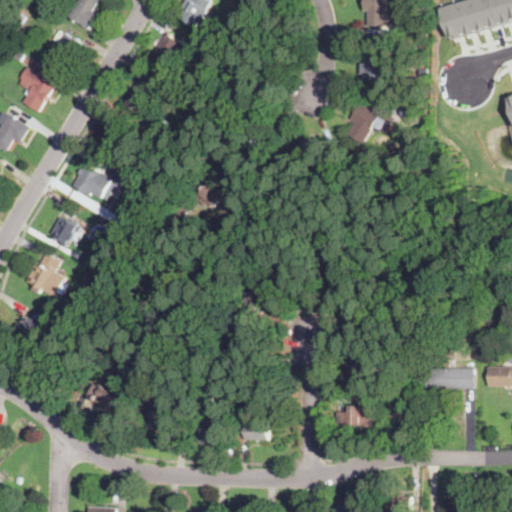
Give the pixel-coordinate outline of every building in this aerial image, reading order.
[(99,15),(90,29),(70,16),(70,15),(79,0),(101,0),(94,11),(99,14),(99,15)] [(213,0),(198,25),(181,16),(186,8),(184,6),(187,0),(213,0)] [(400,12),(399,26),(388,25),(388,28),(369,26),(370,11),(365,10),(366,5),(366,0),(389,0),(389,11),(400,12)] [(511,0),(463,0),(443,6),(453,39),(511,21),(511,0)] [(31,10),(28,15),(23,12),(27,7),(31,10)] [(253,16),(247,27),(237,21),(243,11),(253,16)] [(27,17),(23,23),(17,19),(22,13),(27,17)] [(76,56),(67,71),(49,60),(59,42),(55,40),(62,29),(84,42),(76,56)] [(430,37),(430,38),(422,38),(422,30),(430,30),(430,37)] [(191,46),(184,57),(177,53),(169,67),(153,58),(168,32),(191,46)] [(26,55),(22,61),(15,57),(19,51),(26,55)] [(388,59),(386,59),(385,84),(364,83),(365,73),(362,73),(362,63),(366,63),(366,55),(388,55),(388,59)] [(34,68),(39,72),(41,69),(44,70),(46,66),(58,73),(54,81),(58,84),(42,111),(26,102),(30,95),(27,93),(29,89),(21,84),(24,78),(22,77),(29,66),(34,68)] [(159,97),(155,102),(152,100),(143,114),(126,103),(143,75),(160,86),(155,94),(159,97)] [(366,140),(364,142),(350,131),(358,121),(353,117),(363,105),(382,121),(366,140)] [(417,116),(405,116),(405,107),(418,107),(417,116)] [(0,118),(5,111),(10,114),(11,113),(33,126),(23,142),(16,138),(8,151),(0,145),(0,130),(4,124),(0,122),(0,118)] [(119,150),(118,152),(101,141),(116,120),(124,125),(122,128),(130,134),(119,150)] [(328,154),(328,158),(322,158),(322,163),(295,162),(296,141),(296,138),(328,140),(328,154)] [(117,186),(110,197),(108,200),(94,192),(92,196),(76,185),(90,162),(120,180),(117,186)] [(228,193),(217,207),(201,193),(211,180),(228,193)] [(149,208),(136,235),(121,227),(135,201),(149,208)] [(190,206),(185,216),(178,213),(183,203),(190,206)] [(80,227),(67,247),(62,243),(64,240),(53,233),(63,216),(80,227)] [(57,271),(68,277),(58,296),(43,288),(40,293),(32,289),(35,283),(33,282),(34,279),(36,280),(38,276),(35,274),(37,271),(38,272),(48,252),(63,260),(57,271)] [(288,282),(286,283),(281,261),(306,256),(311,277),(288,282)] [(351,289),(349,294),(328,282),(336,268),(357,280),(351,289)] [(93,283),(89,289),(83,285),(87,279),(93,283)] [(260,306),(260,314),(242,301),(255,283),(260,287),(260,290),(260,296),(260,302),(260,303),(260,306)] [(260,287),(262,288),(263,287),(271,292),(269,294),(274,298),(261,315),(260,314),(260,306),(260,303),(260,302),(260,296),(260,290),(260,287)] [(365,334),(361,314),(376,311),(380,330),(365,334)] [(40,318),(38,338),(21,336),(23,316),(40,318)] [(251,331),(250,353),(241,352),(241,356),(229,356),(230,330),(251,331)] [(363,383),(353,383),(353,347),(363,347),(370,347),(371,383),(363,383)] [(511,386),(501,386),(491,386),(491,367),(511,367),(511,386)] [(429,388),(429,368),(476,368),(477,387),(429,388)] [(127,396),(120,412),(90,399),(98,382),(127,396)] [(176,420),(175,430),(148,426),(152,401),(179,404),(176,420)] [(365,408),(365,423),(344,423),(344,411),(352,411),(352,404),(365,404),(365,408)] [(226,430),(226,436),(220,436),(220,442),(204,442),(204,407),(217,408),(217,425),(226,425),(226,430)] [(259,419),(259,433),(259,435),(259,436),(259,437),(259,440),(257,440),(246,439),(246,423),(253,423),(254,419),(259,419)] [(273,427),(271,428),(271,440),(259,440),(259,437),(259,436),(259,435),(259,433),(259,419),(273,419),(273,427)] [(414,507),(413,511),(389,511),(389,498),(389,495),(414,496),(414,507)] [(335,511),(334,505),(357,500),(359,511),(335,511)]
